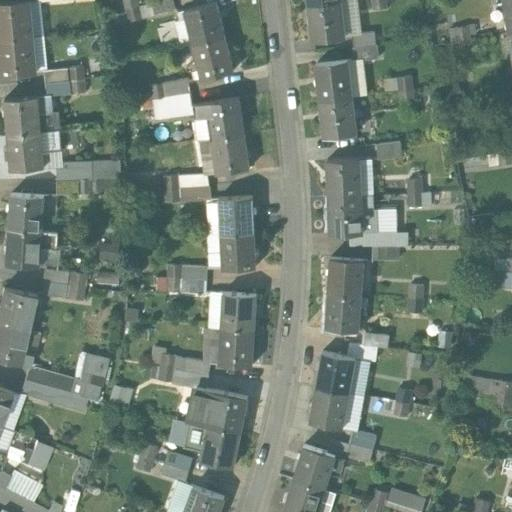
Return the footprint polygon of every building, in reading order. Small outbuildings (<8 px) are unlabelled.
[(137,0),(123,0),(125,9),(139,7),(137,0)] [(385,0),(371,0),(373,10),(387,8),(385,0)] [(28,1),(0,3),(0,40),(32,37),(28,1)] [(340,1),(309,5),(313,41),(344,37),(340,1)] [(216,3),(184,11),(193,45),(225,37),(216,3)] [(139,7),(125,9),(128,22),(141,19),(139,7)] [(468,27),(454,29),(456,42),(470,40),(468,27)] [(374,33),(352,36),(354,48),(376,45),(374,33)] [(32,37),(0,40),(0,53),(2,74),(35,71),(32,37)] [(225,37),(193,45),(201,79),(234,71),(225,37)] [(470,40),(456,42),(458,55),(472,53),(470,40)] [(376,45),(354,48),(355,61),(377,58),(376,45)] [(347,62),(317,65),(321,100),(351,97),(347,62)] [(84,80),(82,66),(69,67),(70,81),(84,80)] [(411,77),(397,79),(399,91),(413,90),(411,77)] [(84,80),(70,81),(71,94),(85,93),(84,80)] [(69,81),(46,83),(47,96),(70,94),(69,81)] [(164,84),(150,86),(153,99),(166,97),(164,84)] [(413,90),(399,91),(400,104),(415,102),(413,90)] [(37,97),(4,100),(7,134),(59,130),(57,112),(38,113),(37,97)] [(166,97),(153,99),(155,113),(168,110),(166,97)] [(351,97),(321,100),(326,137),(356,134),(351,97)] [(239,99),(206,103),(212,138),(244,134),(239,99)] [(59,130),(7,134),(10,170),(43,167),(42,153),(61,151),(59,130)] [(244,134),(212,138),(217,174),(249,169),(244,134)] [(509,137),(495,139),(497,152),(511,150),(509,137)] [(383,156),(405,154),(404,142),(382,144),(383,156)] [(511,154),(511,150),(497,152),(499,165),(511,163),(511,154)] [(359,161),(329,162),(330,197),(360,196),(359,161)] [(90,180),(90,167),(78,167),(78,181),(90,180)] [(178,176),(164,178),(165,190),(179,189),(178,176)] [(91,193),(90,180),(78,181),(78,194),(91,193)] [(421,180),(408,180),(408,193),(422,193),(421,180)] [(179,189),(165,190),(167,203),(211,199),(210,186),(179,189)] [(44,194),(12,192),(9,229),(42,231),(44,194)] [(422,193),(408,193),(409,207),(422,207),(422,193)] [(252,196),(219,198),(221,233),(254,232),(252,196)] [(360,196),(330,197),(332,234),(362,233),(360,196)] [(42,231),(9,229),(7,263),(40,265),(42,231)] [(403,256),(403,229),(379,229),(379,256),(403,256)] [(254,232),(221,233),(223,267),(256,266),(254,232)] [(364,260),(332,258),(329,293),(361,295),(364,260)] [(182,265),(168,265),(167,278),(182,279),(182,265)] [(86,274),(73,272),(71,286),(84,287),(86,274)] [(182,279),(167,278),(167,291),(181,292),(182,279)] [(424,286),(410,285),(409,298),(423,299),(424,286)] [(84,287),(71,286),(70,298),(83,300),(84,287)] [(35,296),(2,289),(0,299),(0,323),(27,330),(35,296)] [(256,294),(224,292),(222,328),(254,330),(256,294)] [(361,295),(329,293),(327,328),(359,330),(361,295)] [(423,299),(409,298),(408,310),(422,311),(423,299)] [(27,330),(0,323),(0,360),(20,365),(27,330)] [(254,330),(222,328),(220,363),(252,365),(254,330)] [(377,347),(350,343),(348,357),(356,358),(375,361),(377,347)] [(348,357),(324,352),(318,387),(349,392),(356,358),(348,357)] [(176,357),(163,355),(161,367),(174,369),(176,357)] [(174,369),(161,367),(159,379),(172,382),(174,369)] [(208,375),(187,371),(185,386),(206,390),(208,375)] [(65,379),(52,376),(49,388),(62,392),(65,379)] [(511,387),(511,382),(500,381),(498,394),(511,396),(511,387)] [(49,388),(25,382),(21,395),(58,405),(62,392),(49,388)] [(0,422),(12,392),(0,387),(0,422)] [(349,392),(318,387),(311,422),(342,427),(349,392)] [(412,390),(398,388),(396,401),(409,403),(412,390)] [(248,395),(216,389),(209,425),(241,432),(248,395)] [(511,396),(498,394),(496,407),(509,409),(511,396)] [(409,403),(396,401),(394,414),(407,417),(409,403)] [(241,432),(209,425),(202,458),(234,465),(241,432)] [(158,447),(144,443),(140,456),(154,460),(158,447)] [(336,455),(305,445),(295,479),(325,488),(336,455)] [(40,454),(27,449),(22,462),(34,467),(40,454)] [(154,460),(140,456),(137,468),(150,472),(154,460)] [(0,463),(0,482),(39,500),(46,484),(0,463)] [(318,511),(325,488),(295,479),(285,511),(318,511)] [(219,511),(225,497),(193,486),(184,511),(219,511)] [(412,511),(425,511),(430,496),(396,486),(390,505),(412,511)] [(388,494),(375,490),(371,502),(384,506),(388,494)] [(486,511),(489,503),(477,500),(473,511),(486,511)] [(382,511),(384,506),(371,502),(368,511),(382,511)]
